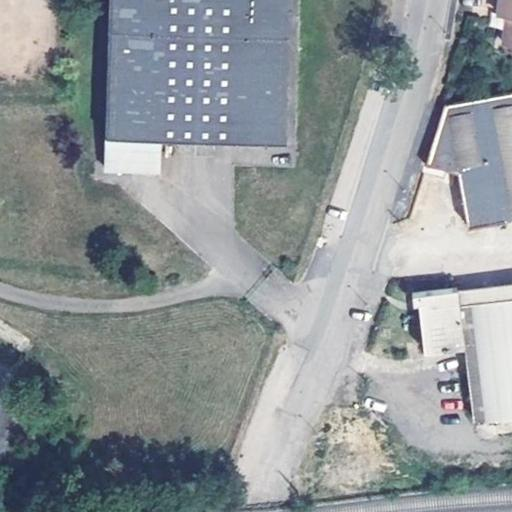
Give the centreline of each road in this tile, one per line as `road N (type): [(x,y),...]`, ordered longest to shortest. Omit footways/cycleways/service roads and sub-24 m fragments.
road 1 (residential): [(353,272),(404,121),(433,0)]
road 2 (residential): [(262,507),(353,272)]
road 3 (residential): [(353,272),(511,251)]
